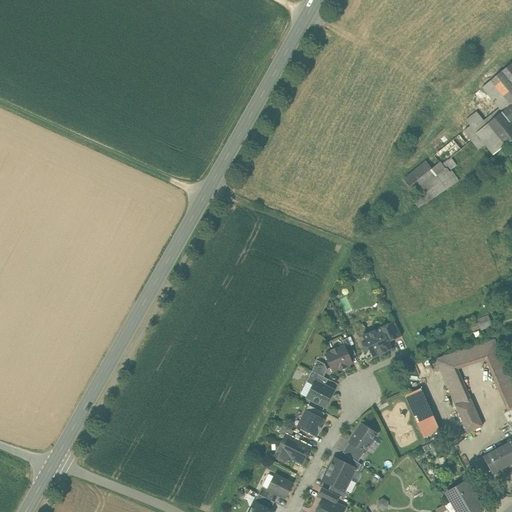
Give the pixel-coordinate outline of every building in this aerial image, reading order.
[(511,67),(510,64),(482,87),(500,108),(502,111),(511,103),(511,67)] [(511,103),(502,111),(511,123),(511,122),(511,103)] [(511,122),(511,123),(502,111),(500,108),(484,121),(487,124),(476,133),(485,144),(493,155),(511,140),(511,122)] [(484,121),(476,111),(466,120),(470,125),(476,133),(487,124),(484,121)] [(470,125),(434,154),(442,163),(444,162),(450,170),(457,164),(451,157),(471,140),(469,138),(476,133),(470,125)] [(485,144),(476,133),(469,138),(471,140),(478,149),(485,144)] [(426,162),(403,180),(409,188),(432,170),(426,162)] [(452,171),(439,180),(432,170),(409,188),(422,205),(458,180),(452,171)] [(488,316),(478,319),(481,329),(492,326),(488,316)] [(395,321),(363,336),(366,342),(362,343),(366,351),(369,350),(373,358),(393,349),(389,342),(402,336),(395,321)] [(356,354),(348,338),(342,341),(344,345),(345,345),(350,357),(356,354)] [(495,339),(435,359),(453,400),(466,394),(454,367),(487,356),(493,371),(506,365),(495,339)] [(344,345),(338,348),(338,347),(331,350),(331,351),(325,354),(333,372),(339,369),(340,371),(347,368),(346,366),(353,363),(350,357),(345,345),(344,345)] [(325,364),(318,360),(312,371),(324,377),(327,370),(325,364)] [(511,379),(506,365),(493,371),(510,410),(503,413),(509,425),(511,423),(511,379)] [(324,377),(312,371),(307,382),(313,385),(315,381),(325,386),(328,379),(324,377)] [(325,386),(315,381),(313,385),(307,398),(325,407),(333,390),(325,386)] [(440,431),(421,388),(405,395),(424,438),(440,431)] [(471,399),(469,400),(466,394),(453,400),(468,432),(483,426),(471,399)] [(325,413),(309,405),(306,410),(322,418),(325,413)] [(322,418),(306,410),(302,418),(303,421),(300,427),(316,435),(318,430),(319,431),(322,424),(324,419),(322,418)] [(511,430),(511,441),(483,457),(492,473),(511,462),(511,423),(509,425),(511,430)] [(362,424),(350,442),(365,452),(377,434),(362,424)] [(310,447),(286,435),(282,443),(276,444),(277,450),(276,450),(276,451),(281,453),(279,457),(289,462),(291,458),(302,464),(307,454),(306,454),(310,447)] [(365,452),(350,442),(343,452),(346,455),(358,462),(365,452)] [(358,462),(346,455),(343,462),(356,469),(355,469),(358,471),(361,465),(358,462)] [(343,462),(334,458),(329,469),(350,480),(355,469),(356,469),(343,462)] [(350,480),(329,469),(323,480),(331,484),(344,491),(345,491),(350,480)] [(292,484),(275,475),(268,489),(267,489),(278,495),(285,498),(292,484)] [(483,511),(466,481),(465,481),(447,492),(446,492),(447,493),(452,501),(457,511),(480,511),(482,511),(483,511)] [(344,491),(331,484),(329,490),(339,496),(345,498),(348,492),(345,491),(344,491)] [(278,495),(267,489),(268,489),(263,487),(259,494),(275,502),(278,495)] [(329,490),(323,487),(319,496),(323,499),(323,498),(335,504),(339,496),(329,490)] [(447,493),(441,496),(447,505),(452,501),(447,493)] [(259,494),(254,502),(270,510),(275,502),(259,494)] [(335,504),(323,498),(323,499),(316,511),(341,511),(343,509),(344,509),(335,504)] [(383,498),(377,501),(378,507),(383,510),(388,507),(388,501),(383,498)] [(457,511),(452,501),(447,505),(445,506),(449,511),(457,511)] [(270,510),(254,502),(249,511),(272,511),(273,511),(270,510)]
